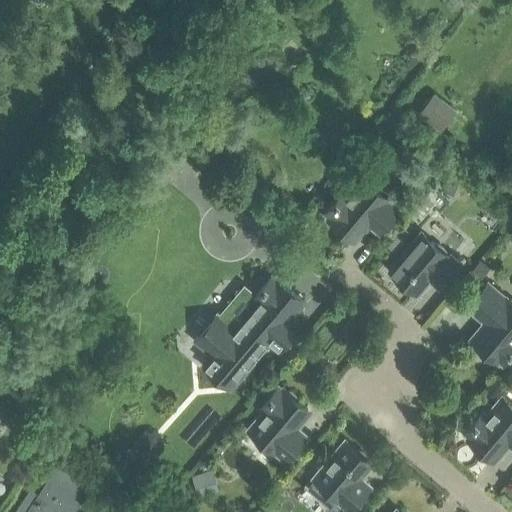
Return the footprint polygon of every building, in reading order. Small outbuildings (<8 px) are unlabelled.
[(457,109),(433,91),(418,113),(441,130),(457,109)] [(397,209),(386,199),(387,197),(388,193),(381,186),(375,187),(364,178),(347,198),(342,193),(328,211),(333,215),(330,218),(353,238),(369,219),(380,229),(397,209)] [(447,179),(442,190),(449,193),(455,190),(458,184),(447,179)] [(429,274),(440,283),(457,263),(446,254),(446,249),(439,242),(433,243),(423,234),(392,270),(415,290),(429,274)] [(480,261),(469,274),(478,281),(489,269),(480,261)] [(256,295),(261,299),(238,327),(217,310),(193,339),(209,354),(200,364),(231,390),(273,341),(280,347),(297,326),(286,317),(301,299),(278,279),(276,282),(270,278),(256,295)] [(511,350),(511,297),(508,299),(507,299),(506,301),(487,284),(470,305),(489,321),(473,339),(497,359),(499,356),(504,360),(511,350)] [(268,410),(251,430),(262,439),(262,444),(269,450),(274,449),(275,447),(287,457),(304,437),(292,427),(308,409),(285,389),(282,392),(277,388),(262,405),(268,410)] [(472,435),(469,438),(493,458),(508,440),(511,442),(511,405),(503,398),(486,418),(481,414),(467,431),(472,435)] [(145,432),(138,439),(139,449),(146,455),(155,455),(162,448),(161,438),(154,432),(145,432)] [(347,442),(308,487),(333,508),(341,499),(350,507),(368,487),(356,478),(370,461),(347,442)] [(68,511),(78,498),(75,496),(84,482),(57,465),(40,492),(31,486),(13,511),(68,511)] [(213,469),(193,475),(199,495),(219,490),(213,469)] [(124,511),(135,506),(127,491),(116,497),(124,511)]
